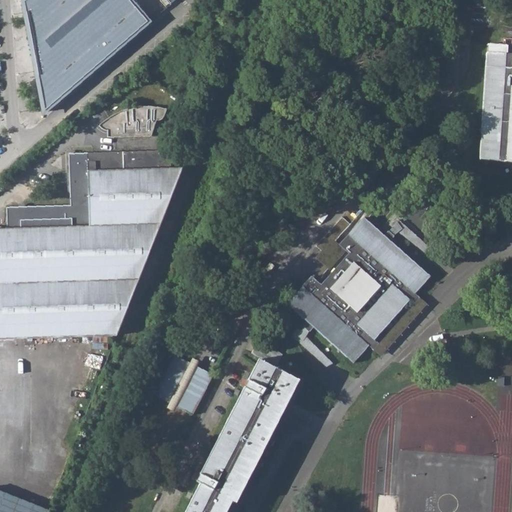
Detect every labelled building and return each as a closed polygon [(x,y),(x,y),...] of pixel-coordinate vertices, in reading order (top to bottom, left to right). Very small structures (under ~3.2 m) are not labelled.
[(66,0),(22,0),(24,2),(22,4),(25,7),(23,9),(26,12),(24,13),(27,17),(25,18),(28,22),(26,23),(29,26),(27,28),(30,31),(66,0)] [(66,0),(30,31),(28,33),(31,36),(29,38),(32,41),(30,43),(32,46),(31,48),(33,51),(32,53),(34,56),(32,58),(35,61),(33,63),(36,66),(34,67),(37,71),(35,72),(38,76),(36,77),(39,81),(37,82),(40,85),(38,87),(41,90),(39,92),(42,95),(40,97),(43,100),(41,102),(44,105),(42,107),(46,112),(149,23),(147,22),(149,20),(131,0),(66,0)] [(479,160),(511,161),(511,46),(487,45),(479,160)] [(108,131),(108,138),(152,137),(157,121),(161,120),(164,117),(168,110),(163,108),(148,107),(132,109),(119,113),(104,122),(99,126),(103,130),(104,131),(108,131)] [(8,227),(0,227),(0,338),(117,336),(182,168),(171,169),(170,151),(68,154),(71,206),(7,207),(8,227)] [(311,276),(287,303),(353,362),(430,276),(364,217),(339,245),(349,254),(320,285),(311,276)] [(283,354),(259,338),(251,352),(276,366),(283,354)] [(153,394),(169,402),(190,362),(174,354),(153,394)] [(225,511),(232,500),(236,502),(299,380),(258,359),(196,481),(200,483),(184,511),(225,511)] [(213,374),(197,366),(176,406),(192,414),(213,374)] [(0,511),(48,511),(50,508),(0,489),(0,511)]
